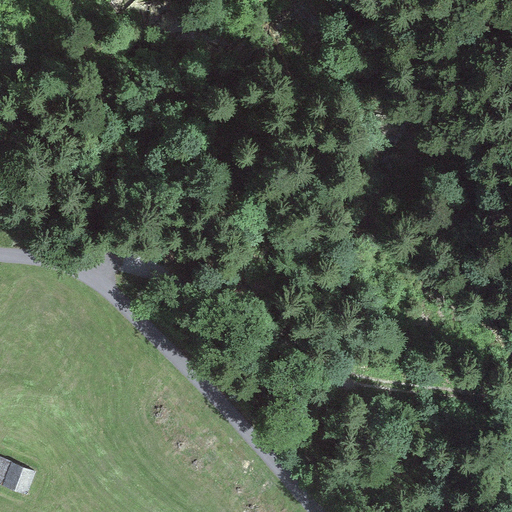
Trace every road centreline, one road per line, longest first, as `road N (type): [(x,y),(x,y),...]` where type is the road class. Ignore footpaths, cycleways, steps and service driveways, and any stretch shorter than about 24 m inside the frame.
road 1 (track): [(80,266),(160,273),(245,309),(335,366),(389,384),(511,400)]
road 2 (track): [(316,511),(108,287),(80,266),(0,256)]
